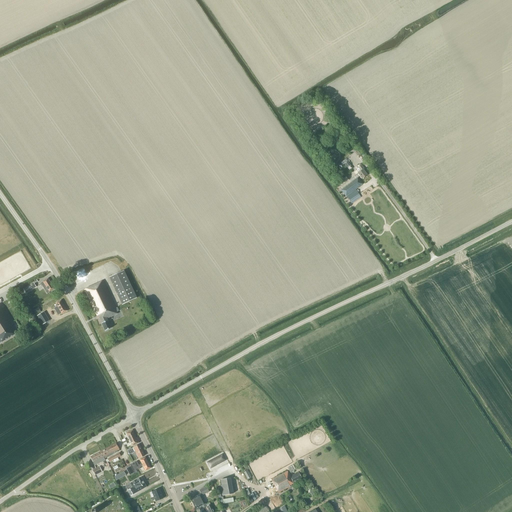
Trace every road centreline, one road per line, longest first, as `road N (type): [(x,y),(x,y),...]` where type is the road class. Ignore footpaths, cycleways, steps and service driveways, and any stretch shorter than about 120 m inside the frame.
road 1 (unclassified): [(133,414),(511,221)]
road 2 (unclassified): [(133,414),(66,289),(0,194)]
road 3 (unclassified): [(0,501),(133,414)]
